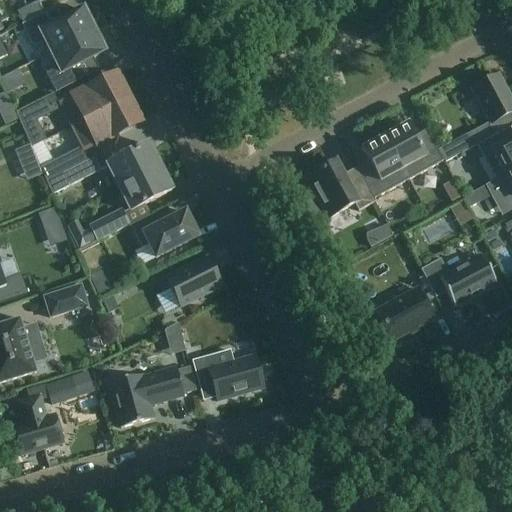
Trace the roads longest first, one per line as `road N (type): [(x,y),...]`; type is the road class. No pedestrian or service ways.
road 1 (residential): [(0,510),(325,419)]
road 2 (residential): [(209,184),(511,35)]
road 3 (residential): [(325,419),(209,184)]
road 4 (residential): [(511,319),(325,419)]
road 5 (residential): [(209,184),(121,0)]
